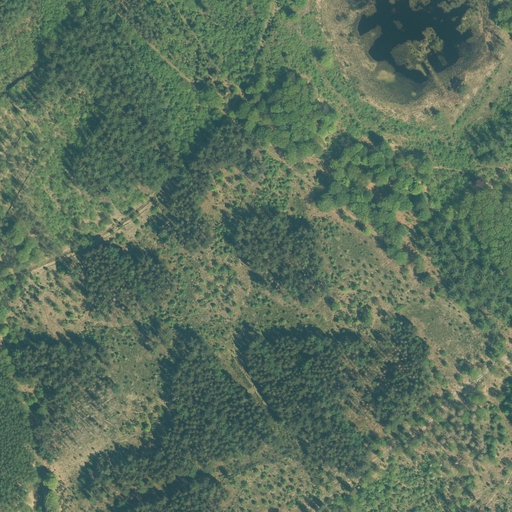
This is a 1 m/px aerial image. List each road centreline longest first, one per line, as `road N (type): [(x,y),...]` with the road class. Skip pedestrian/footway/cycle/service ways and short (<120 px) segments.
road 1 (track): [(103,0),(254,141),(446,293),(504,355)]
road 2 (track): [(511,182),(495,168),(409,163),(369,178),(321,168),(261,121),(240,92)]
road 3 (track): [(0,279),(61,257),(134,215),(229,119)]
road 4 (track): [(305,511),(504,355)]
road 5 (track): [(48,511),(0,338)]
road 6 (track): [(0,93),(40,65),(96,0)]
